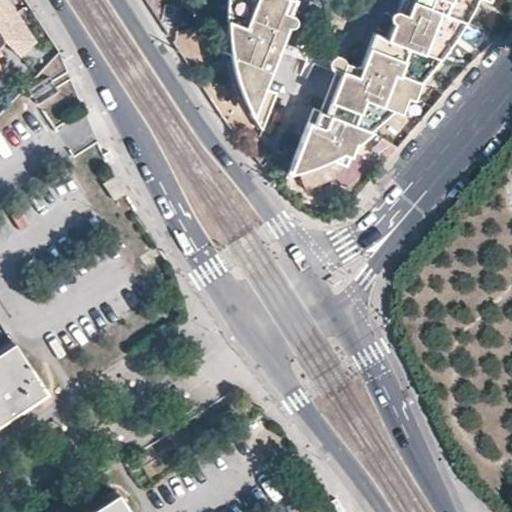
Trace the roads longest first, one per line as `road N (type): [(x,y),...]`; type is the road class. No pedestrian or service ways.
road 1 (tertiary): [(56,0),(256,336)]
road 2 (tertiary): [(325,288),(123,0)]
road 3 (residential): [(325,288),(348,261),(386,238),(511,81)]
road 4 (tertiary): [(450,511),(325,288)]
road 5 (tertiary): [(256,336),(380,511)]
